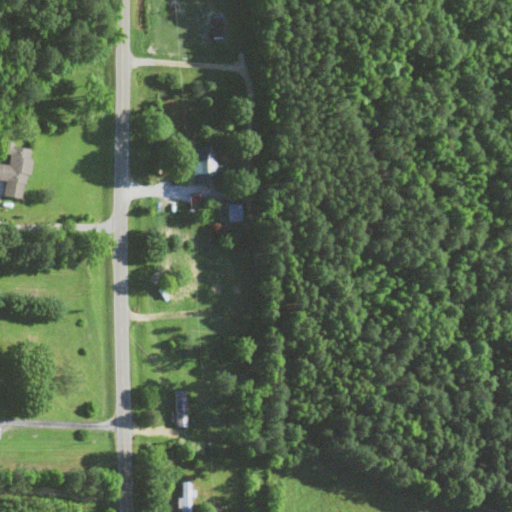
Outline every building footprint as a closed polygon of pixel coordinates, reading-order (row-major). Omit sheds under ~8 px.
[(221,16),(212,17),(212,41),(221,41),(221,16)] [(3,197),(23,201),(32,150),(4,145),(2,156),(10,157),(8,166),(0,164),(0,180),(6,182),(3,197)] [(194,185),(216,185),(216,148),(194,148),(194,185)] [(240,222),(240,207),(229,207),(229,222),(240,222)] [(173,428),(186,428),(186,392),(173,392),(173,428)] [(190,511),(191,483),(179,483),(178,511),(190,511)]
